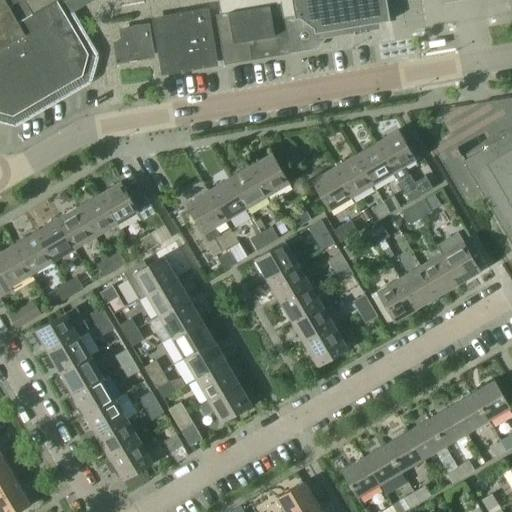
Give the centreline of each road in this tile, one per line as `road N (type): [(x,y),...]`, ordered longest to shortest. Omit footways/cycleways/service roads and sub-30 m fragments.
road 1 (tertiary): [(0,181),(91,129),(511,59)]
road 2 (residential): [(135,511),(508,297)]
road 3 (residential): [(0,350),(98,511)]
